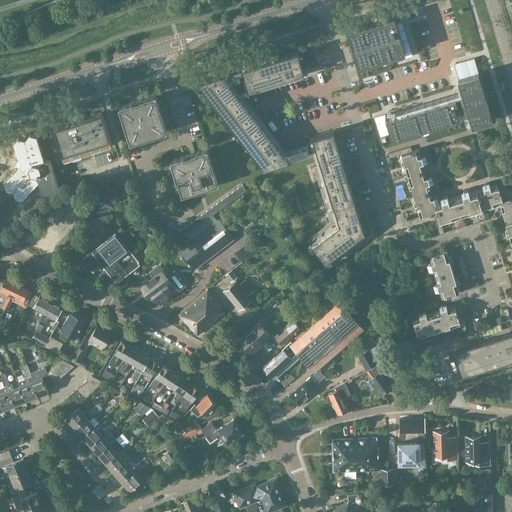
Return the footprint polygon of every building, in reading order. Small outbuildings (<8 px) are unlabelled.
[(396,22),(394,15),(347,29),(358,66),(392,55),(394,61),(412,55),(404,29),(398,30),(396,22)] [(249,91),(262,87),(276,82),(290,78),(304,74),(304,75),(305,74),(302,65),(297,50),(283,55),(269,59),(255,63),(241,67),(232,70),(233,71),(236,77),(243,75),(248,92),(249,91)] [(474,58),(453,64),(458,78),(460,86),(472,125),(492,119),(478,72),(474,58)] [(288,159),(279,148),(270,135),(260,123),(251,111),(242,99),(241,98),(232,86),(222,73),(203,78),(204,80),(207,92),(207,93),(208,94),(209,94),(208,94),(213,92),(217,104),(216,105),(217,107),(218,106),(222,104),(226,117),(225,117),(227,119),(227,118),(232,117),(236,129),(235,129),(236,131),(237,130),(241,129),(245,141),(244,142),(245,143),(246,143),(246,142),(251,141),(254,153),(254,154),(255,155),(260,153),(264,166),(263,166),(264,167),(291,159),(291,158),(288,159)] [(443,76),(448,87),(452,85),(447,74),(443,76)] [(166,130),(161,112),(155,95),(119,106),(130,141),(166,130)] [(447,98),(386,117),(385,113),(373,117),(380,136),(391,133),(392,137),(453,118),(461,116),(455,96),(447,98)] [(80,115),(77,116),(73,117),(74,120),(54,126),(62,153),(70,150),(72,154),(95,147),(102,145),(101,141),(110,138),(102,111),(81,118),(80,115)] [(334,255),(344,248),(364,232),(357,210),(353,197),(349,183),(345,170),(341,157),(339,149),(337,143),(333,130),(310,137),(314,150),(318,164),(313,166),(317,178),(321,192),(325,205),(329,219),(330,221),(326,225),(316,232),(307,239),(325,263),(334,255)] [(0,212),(13,208),(13,207),(16,206),(16,207),(32,203),(13,140),(0,144),(0,212)] [(307,144),(285,150),(289,156),(309,150),(307,144)] [(403,164),(407,174),(424,169),(422,162),(424,161),(425,158),(425,157),(425,156),(423,155),(420,156),(418,148),(411,150),(408,151),(405,152),(401,153),(400,153),(400,154),(403,164)] [(217,184),(206,149),(193,153),(184,156),(171,160),(176,177),(182,195),(195,191),(204,188),(217,184)] [(410,185),(413,195),(431,190),(428,183),(430,182),(432,179),(431,178),(431,177),(428,176),(426,176),(424,169),(407,174),(410,185)] [(491,204),(498,202),(501,200),(501,197),(500,194),(499,191),(498,188),(497,185),(496,183),(489,186),(488,184),(486,183),(485,183),(483,183),(482,186),(483,187),(475,190),(481,207),(491,204)] [(293,207),(296,205),(300,202),(294,184),(282,193),(293,207)] [(462,194),(454,196),(460,214),(470,210),(481,207),(475,190),(468,192),(467,190),(465,189),(464,189),(463,190),(461,192),(462,194)] [(428,213),(436,210),(434,202),(438,201),(437,199),(437,198),(435,197),(433,197),(431,190),(413,195),(416,206),(419,216),(420,215),(423,214),(428,213)] [(439,220),(449,217),(460,214),(454,196),(447,198),(447,196),(444,195),(443,196),(442,196),(441,198),(441,200),(438,201),(434,202),(436,210),(438,215),(439,219),(439,220)] [(511,197),(508,198),(501,200),(498,202),(501,212),(505,223),(511,220),(511,197)] [(94,215),(105,220),(112,206),(101,200),(94,215)] [(57,223),(65,207),(54,201),(46,217),(57,223)] [(194,268),(233,238),(218,218),(178,249),(184,256),(194,268)] [(90,251),(108,273),(115,283),(139,264),(114,232),(90,251)] [(432,268),(434,275),(451,270),(448,260),(445,250),(428,255),(430,262),(428,263),(427,265),(427,266),(427,268),(429,269),(432,268)] [(149,279),(142,284),(153,299),(156,296),(160,302),(171,294),(179,288),(168,274),(160,263),(145,274),(149,279)] [(454,281),(451,270),(434,275),(437,283),(434,284),(433,286),(433,287),(433,288),(436,290),(438,289),(440,296),(457,291),(454,281)] [(0,294),(6,297),(4,301),(10,304),(12,300),(12,299),(9,298),(11,294),(17,282),(13,281),(5,277),(4,279),(0,277),(0,294)] [(239,310),(251,300),(236,280),(223,290),(239,310)] [(11,294),(9,298),(12,299),(12,300),(25,307),(33,290),(28,288),(28,287),(17,282),(11,294)] [(177,312),(178,314),(196,335),(223,312),(218,306),(220,305),(206,288),(177,312)] [(29,305),(38,310),(44,313),(51,300),(40,294),(38,297),(34,294),(29,305)] [(270,303),(275,309),(280,305),(275,299),(270,303)] [(44,313),(50,316),(55,319),(62,306),(51,300),(44,313)] [(339,301),(290,344),(314,371),(363,328),(339,301)] [(439,310),(432,312),(437,329),(447,326),(458,322),(457,319),(456,316),(455,313),(454,310),(453,305),(445,308),(445,306),(442,304),(441,305),(440,305),(438,307),(439,310)] [(34,317),(40,321),(44,313),(38,310),(34,317)] [(437,329),(432,312),(424,314),(423,311),(422,310),(420,311),(419,311),(419,312),(418,313),(419,316),(411,318),(417,335),(427,332),(437,329)] [(71,311),(60,329),(75,338),(86,320),(71,311)] [(44,313),(40,321),(45,324),(50,316),(44,313)] [(250,353),(270,336),(258,322),(238,340),(250,353)] [(294,323),(286,330),(291,336),(299,328),(294,323)] [(104,346),(111,334),(96,326),(88,340),(93,343),(94,341),(104,346)] [(44,345),(48,337),(36,330),(32,338),(44,345)] [(281,345),(291,336),(286,330),(276,339),(281,345)] [(511,335),(453,353),(460,375),(511,358),(511,335)] [(50,336),(44,346),(57,353),(63,343),(50,336)] [(119,355),(124,357),(130,346),(121,340),(107,366),(111,368),(113,365),(114,366),(119,355)] [(7,342),(8,349),(11,348),(12,351),(18,349),(15,341),(7,342)] [(369,349),(357,355),(365,370),(385,359),(381,353),(383,352),(377,344),(370,348),(371,350),(370,351),(369,349)] [(130,346),(124,357),(117,370),(122,373),(129,360),(133,363),(140,351),(130,346)] [(78,362),(84,351),(78,348),(72,358),(78,362)] [(263,367),(271,376),(282,366),(281,365),(290,357),(283,350),(274,357),(263,367)] [(137,379),(143,368),(149,356),(140,351),(133,363),(138,365),(131,376),(137,379)] [(149,356),(143,368),(148,371),(144,378),(149,380),(159,362),(149,356)] [(330,357),(322,364),(327,369),(334,362),(330,357)] [(62,360),(58,363),(65,372),(74,366),(62,360)] [(58,363),(53,367),(60,377),(65,372),(58,363)] [(161,379),(165,382),(172,371),(163,365),(149,386),(154,389),(161,379)] [(48,391),(47,387),(42,375),(47,371),(45,366),(30,372),(31,375),(29,376),(36,395),(47,391),(48,391)] [(53,367),(47,371),(55,381),(60,377),(53,367)] [(374,367),(366,371),(383,395),(390,390),(374,367)] [(18,381),(19,385),(25,400),(36,395),(29,376),(31,375),(29,369),(26,370),(24,371),(26,377),(18,381)] [(55,381),(47,371),(42,375),(50,385),(55,381)] [(170,385),(174,388),(182,377),(172,371),(165,382),(159,391),(164,395),(170,385)] [(92,375),(87,379),(94,389),(103,381),(92,375)] [(311,375),(288,395),(297,405),(319,386),(311,375)] [(182,377),(174,388),(178,391),(174,397),(179,400),(190,383),(182,377)] [(0,387),(0,400),(3,408),(14,404),(7,385),(9,384),(7,378),(4,379),(2,380),(4,386),(0,387)] [(87,379),(82,383),(90,392),(94,389),(87,379)] [(347,409),(343,399),(350,396),(346,388),(343,382),(336,386),(330,388),(332,392),(328,394),(337,414),(347,409)] [(392,390),(400,388),(398,382),(391,383),(392,390)] [(7,385),(14,404),(25,400),(19,385),(13,387),(12,383),(9,384),(7,385)] [(84,397),(90,392),(82,383),(77,387),(84,397)] [(199,389),(190,383),(179,400),(183,403),(180,408),(185,411),(199,389)] [(135,386),(132,392),(139,395),(144,386),(140,384),(139,388),(135,386)] [(77,387),(73,391),(80,400),(84,397),(77,387)] [(75,404),(80,400),(73,391),(68,395),(75,404)] [(190,408),(196,414),(200,409),(206,415),(217,403),(207,394),(197,405),(194,403),(190,408)] [(68,395),(63,399),(71,408),(75,404),(68,395)] [(66,412),(71,408),(63,399),(59,403),(66,412)] [(93,406),(97,410),(102,406),(98,402),(93,406)] [(150,405),(139,416),(146,423),(157,412),(150,405)] [(74,426),(86,415),(78,406),(66,417),(74,426)] [(92,414),(97,410),(93,406),(88,410),(92,414)] [(74,426),(82,435),(98,421),(90,412),(86,415),(74,426)] [(425,417),(398,418),(398,431),(425,431),(425,417)] [(227,441),(242,431),(233,418),(227,422),(226,421),(215,428),(211,422),(200,429),(210,442),(221,434),(227,441)] [(114,420),(109,424),(112,428),(117,424),(114,420)] [(98,421),(82,435),(90,444),(105,431),(102,427),(98,421)] [(112,428),(109,424),(104,428),(108,432),(112,428)] [(433,431),(433,455),(443,455),(443,459),(457,458),(457,436),(449,436),(449,430),(433,431)] [(107,433),(105,431),(90,444),(97,453),(115,438),(110,431),(107,433)] [(179,439),(175,442),(187,461),(199,454),(186,435),(179,439)] [(489,464),(489,441),(481,441),(481,435),(465,436),(466,461),(475,460),(475,464),(489,464)] [(355,438),(356,470),(379,469),(378,447),(376,447),(376,437),(355,438)] [(122,445),(115,438),(97,453),(105,462),(121,449),(121,448),(120,447),(122,445)] [(356,470),(355,438),(332,438),(333,471),(333,470),(356,470)] [(421,461),(420,439),(397,440),(398,462),(421,461)] [(171,465),(180,459),(172,447),(163,453),(171,465)] [(105,462),(113,471),(129,458),(121,449),(105,462)] [(6,477),(10,476),(28,469),(23,457),(13,461),(11,456),(0,459),(0,466),(0,467),(5,465),(8,471),(4,472),(6,477)] [(121,480),(133,470),(137,467),(129,458),(113,471),(121,480)] [(381,468),(381,480),(382,484),(393,483),(393,468),(381,468)] [(9,490),(11,495),(25,490),(23,484),(33,480),(28,469),(10,476),(14,488),(9,490)] [(133,470),(121,480),(129,490),(141,479),(133,470)] [(246,502),(261,495),(267,510),(284,504),(274,480),(258,486),(258,487),(255,488),(254,485),(234,493),(239,506),(247,503),(246,502)] [(480,488),(481,502),(480,511),(492,511),(492,488),(480,488)] [(17,511),(19,511),(42,503),(37,491),(27,495),(25,490),(11,495),(17,511)] [(347,503),(347,505),(355,501),(359,504),(363,504),(366,500),(366,496),(362,492),(358,493),(357,493),(347,494),(348,501),(346,502),(346,504),(347,503)] [(212,511),(212,510),(208,511),(201,511),(195,496),(183,501),(186,508),(181,510),(181,511),(212,511)] [(480,511),(481,502),(472,502),(472,511),(480,511)] [(45,511),(42,503),(19,511),(45,511)] [(349,510),(347,505),(347,503),(346,504),(326,511),(351,511),(351,509),(349,510)]
